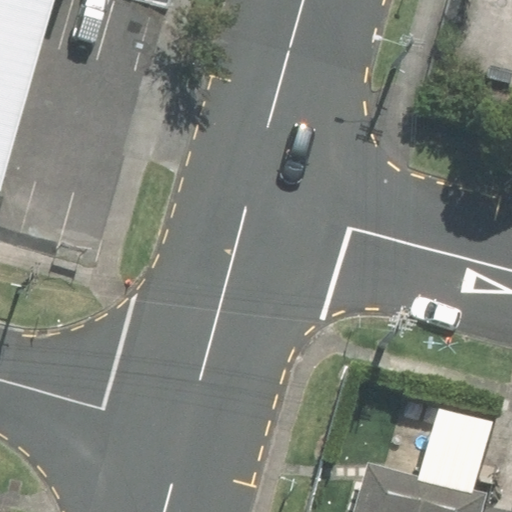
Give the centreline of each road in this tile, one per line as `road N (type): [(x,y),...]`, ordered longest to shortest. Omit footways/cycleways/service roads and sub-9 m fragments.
road 1 (residential): [(249,201),(511,272)]
road 2 (secondary): [(249,201),(186,440)]
road 3 (secondary): [(305,0),(249,201)]
road 4 (unclassified): [(0,386),(186,440)]
